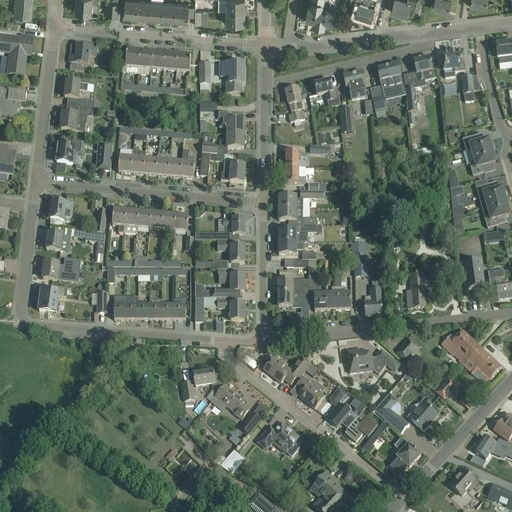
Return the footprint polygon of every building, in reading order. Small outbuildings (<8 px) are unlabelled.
[(16,0),(15,17),(20,17),(30,18),(31,11),(29,10),(30,0),(16,0)] [(76,0),(76,13),(90,14),(91,4),(98,4),(98,0),(76,0)] [(124,0),(123,17),(124,17),(124,16),(136,17),(138,1),(137,0),(124,0)] [(225,0),(226,12),(247,12),(247,7),(244,7),(244,0),(225,0)] [(321,10),(321,0),(311,0),(311,8),(308,8),(306,20),(314,21),(313,26),(323,28),(324,22),(332,24),(332,22),(336,22),(337,14),(334,14),(334,12),(327,11),(327,10),(325,9),(325,10),(321,10)] [(350,0),(350,5),(357,8),(354,15),(370,20),(373,11),(374,8),(376,0),(375,0),(350,0)] [(407,16),(409,9),(416,11),(419,0),(402,0),(402,1),(400,0),(393,0),(390,12),(407,16)] [(434,0),(432,8),(447,12),(450,2),(450,0),(434,0)] [(138,1),(136,17),(149,18),(150,2),(138,1)] [(162,19),(163,3),(150,2),(149,18),(162,19)] [(106,3),(105,16),(118,17),(119,4),(106,3)] [(174,20),(175,4),(163,3),(162,19),(174,20)] [(187,22),(188,12),(189,5),(175,4),(174,20),(187,22)] [(247,16),(247,12),(226,12),(226,25),(244,25),(244,16),(247,16)] [(0,52),(11,54),(8,75),(14,75),(23,76),(24,69),(23,69),(25,51),(32,52),(34,38),(24,36),(22,36),(22,39),(0,36),(0,52)] [(511,43),(496,45),(498,59),(499,59),(500,68),(508,67),(508,65),(511,64),(511,67),(511,43)] [(71,46),(69,64),(71,64),(70,71),(74,71),(84,72),(85,66),(89,66),(90,57),(96,58),(97,49),(71,46)] [(124,57),(122,74),(125,74),(138,75),(140,53),(128,52),(128,51),(127,51),(126,58),(124,57)] [(449,54),(441,55),(443,73),(444,72),(445,79),(455,78),(455,74),(465,73),(462,52),(454,53),(454,52),(449,53),(449,54)] [(138,75),(151,77),(153,54),(140,53),(138,75)] [(156,78),(157,71),(164,71),(165,55),(153,54),(151,77),(151,78),(156,78)] [(164,71),(176,72),(178,56),(165,55),(164,71)] [(176,72),(189,73),(191,57),(190,56),(190,57),(178,56),(176,72)] [(429,58),(413,61),(415,71),(416,73),(418,82),(425,80),(425,82),(425,83),(437,80),(435,70),(433,71),(432,67),(429,58)] [(200,84),(209,85),(209,64),(200,64),(200,84)] [(227,94),(232,94),(242,94),(242,85),(244,85),(244,65),(220,65),(220,78),(227,78),(227,94)] [(398,65),(377,70),(380,82),(381,87),(383,93),(403,88),(401,77),(398,65)] [(111,67),(110,75),(112,75),(111,79),(119,79),(119,71),(116,71),(116,68),(111,67)] [(363,73),(344,78),(346,89),(347,89),(347,91),(349,90),(351,103),(367,99),(364,85),(366,84),(363,73)] [(471,77),(462,78),(464,95),(465,103),(474,102),(473,95),(473,93),(480,92),(477,78),(471,78),(471,77)] [(187,79),(186,91),(191,91),(194,91),(195,80),(187,79)] [(330,81),(314,85),(317,95),(317,97),(325,95),(327,103),(328,103),(334,101),(333,93),(332,91),(330,81)] [(67,83),(65,99),(78,101),(79,92),(87,93),(88,86),(80,85),(77,84),(67,83)] [(381,87),(370,90),(371,91),(372,99),(377,119),(389,117),(386,104),(385,102),(383,93),(381,87)] [(286,92),(289,106),(290,106),(292,113),(303,110),(298,89),(286,92)] [(415,89),(406,90),(407,104),(409,118),(414,118),(413,113),(417,112),(415,89)] [(27,93),(17,91),(9,90),(9,91),(0,90),(0,119),(3,120),(6,120),(15,121),(17,103),(25,104),(27,93)] [(101,103),(94,102),(80,101),(79,109),(93,111),(93,110),(100,111),(101,103)] [(63,114),(61,131),(71,132),(76,133),(85,134),(86,126),(86,125),(87,118),(92,118),(93,111),(79,109),(78,116),(63,114)] [(349,109),(340,110),(342,135),(351,134),(349,109)] [(216,122),(216,113),(200,114),(200,122),(216,122)] [(215,122),(220,122),(220,129),(228,129),(228,136),(244,136),(244,121),(231,121),(231,113),(216,113),(216,122),(215,122)] [(291,124),(305,121),(303,113),(289,116),(291,124)] [(483,124),(480,118),(474,121),(477,127),(483,124)] [(135,140),(135,130),(120,129),(119,140),(134,141),(134,140),(135,140)] [(148,137),(148,131),(135,130),(135,140),(143,141),(144,139),(147,139),(147,136),(148,137)] [(172,143),(173,134),(160,132),(159,138),(172,139),(171,143),(172,143)] [(184,144),(185,135),(173,134),(172,143),(184,144)] [(185,135),(184,144),(184,139),(193,140),(193,135),(185,135)] [(456,144),(454,135),(447,137),(450,146),(456,144)] [(220,142),(219,149),(228,149),(228,150),(243,150),(244,143),(245,143),(246,143),(246,137),(245,136),(244,136),(228,136),(228,142),(220,142)] [(473,157),(494,152),(492,145),(490,145),(489,140),(476,143),(474,137),(463,140),(466,152),(471,150),(473,157)] [(57,164),(56,173),(65,174),(66,165),(73,166),(74,157),(78,157),(83,158),(85,143),(69,141),(68,147),(59,146),(57,164)] [(98,144),(96,172),(102,172),(110,173),(111,173),(111,163),(113,145),(105,145),(98,144)] [(203,146),(202,154),(218,156),(218,147),(203,146)] [(8,149),(0,147),(0,173),(12,176),(15,158),(7,157),(8,149)] [(417,151),(412,152),(413,157),(423,156),(447,155),(446,149),(423,150),(417,151)] [(181,179),(193,180),(195,164),(188,164),(189,152),(183,151),(182,163),(181,179)] [(134,152),(133,159),(132,175),(144,176),(146,160),(146,153),(134,152)] [(496,158),(494,152),(473,157),(475,163),(470,165),(470,168),(473,177),(485,174),(483,168),(496,164),(494,159),(496,158)] [(286,168),(299,169),(299,159),(306,159),(306,153),(299,153),(286,153),(286,168)] [(208,178),(210,162),(224,163),(223,174),(221,174),(221,182),(244,184),(245,167),(237,167),(238,157),(218,156),(202,154),(200,177),(208,178)] [(157,161),(156,177),(169,178),(170,162),(170,156),(158,156),(157,161)] [(118,174),(132,175),(133,159),(120,158),(118,174)] [(146,160),(144,176),(156,177),(157,161),(146,160)] [(170,162),(169,178),(181,179),(182,163),(170,162)] [(286,184),(296,184),(299,184),(306,184),(306,179),(305,179),(305,169),(299,169),(286,168),(286,184)] [(457,180),(450,182),(451,191),(460,189),(457,180)] [(498,205),(508,202),(505,193),(504,194),(502,188),(489,192),(488,185),(476,189),(482,209),(498,205)] [(460,189),(451,191),(451,199),(464,196),(462,188),(460,189)] [(394,194),(390,199),(395,203),(399,198),(394,194)] [(296,200),(296,198),(279,198),(279,210),(296,210),(303,210),(303,200),(296,200)] [(510,211),(508,202),(498,205),(482,209),(487,230),(499,226),(497,220),(510,217),(509,211),(510,211)] [(52,203),(50,220),(71,223),(73,206),(52,203)] [(0,229),(6,230),(9,211),(0,209),(0,229)] [(279,210),(279,222),(296,222),(296,220),(303,220),(303,219),(303,210),(296,210),(279,210)] [(95,234),(105,235),(104,235),(107,212),(98,211),(95,234)] [(124,235),(126,212),(114,211),(112,227),(119,227),(119,234),(124,235)] [(139,213),(126,212),(124,235),(137,236),(137,229),(139,213)] [(151,214),(139,213),(137,229),(150,230),(151,214)] [(164,215),(151,214),(150,230),(162,231),(164,215)] [(164,215),(162,231),(175,232),(176,216),(164,215)] [(176,216),(175,232),(187,233),(189,217),(176,216)] [(213,234),(213,242),(218,242),(231,242),(231,236),(245,236),(245,221),(224,220),(224,234),(213,234)] [(441,246),(445,245),(455,244),(453,222),(449,222),(450,229),(450,234),(440,234),(441,246)] [(317,227),(303,227),(303,233),(296,233),(296,232),(279,232),(279,244),(304,244),(308,244),(308,234),(317,234),(317,233),(319,233),(319,228),(317,228),(317,227)] [(97,255),(102,256),(105,235),(95,234),(74,232),(73,239),(86,240),(85,242),(98,244),(97,255)] [(483,234),(483,243),(504,242),(504,233),(483,234)] [(46,243),(45,248),(47,249),(46,251),(56,252),(61,252),(62,242),(71,243),(71,237),(63,236),(58,236),(48,234),(47,242),(46,243)] [(231,265),(235,265),(245,265),(245,248),(232,248),(232,242),(231,242),(218,242),(218,252),(231,252),(231,265)] [(296,256),(296,252),(304,252),(304,244),(279,244),(279,256),(296,256)] [(367,244),(354,245),(355,278),(368,277),(368,256),(367,256),(367,244)] [(127,263),(121,263),(121,268),(131,268),(131,263),(132,263),(132,258),(127,258),(127,263)] [(45,264),(43,280),(53,281),(57,282),(72,283),(73,276),(77,277),(78,270),(80,270),(81,262),(75,261),(65,260),(64,267),(59,266),(55,265),(45,264)] [(466,291),(484,289),(480,261),(463,263),(466,291)] [(337,266),(337,277),(338,311),(351,311),(350,294),(345,295),(345,288),(341,288),(341,279),(350,279),(349,266),(337,266)] [(126,277),(126,271),(107,271),(108,285),(115,285),(115,277),(126,277)] [(195,293),(195,299),(227,299),(231,299),(231,300),(242,300),(242,295),(242,293),(245,293),(245,277),(240,277),(240,271),(227,271),(219,271),(219,281),(231,281),(231,290),(211,290),(211,293),(202,293),(195,293)] [(488,275),(489,278),(490,288),(496,287),(498,301),(511,299),(511,284),(508,285),(507,282),(504,282),(503,273),(488,275)] [(406,293),(407,300),(408,310),(426,308),(423,275),(410,276),(411,290),(409,291),(409,293),(406,293)] [(309,277),(309,289),(309,295),(309,304),(314,304),(314,312),(327,312),(326,295),(321,295),(321,279),(317,277),(309,277)] [(332,295),(326,295),(327,312),(338,311),(337,277),(335,277),(333,277),(334,285),(335,285),(335,289),(332,289),(332,295)] [(293,282),(288,282),(278,282),(278,295),(293,295),(293,289),(303,289),(303,295),(309,295),(309,289),(303,289),(303,282),(293,282)] [(64,298),(67,298),(68,289),(51,287),(51,293),(41,292),(39,312),(40,311),(48,312),(48,313),(50,313),(50,311),(56,312),(55,314),(56,314),(58,298),(64,298)] [(365,303),(364,303),(365,308),(366,318),(382,317),(381,307),(381,302),(380,296),(380,289),(372,290),(370,290),(371,297),(371,303),(365,303)] [(107,315),(107,295),(98,295),(98,315),(107,315)] [(309,312),(309,304),(309,295),(303,295),(299,295),(299,301),(293,301),(293,295),(278,295),(278,308),(302,308),(302,312),(309,312)] [(114,322),(126,322),(126,298),(114,298),(114,307),(114,322)] [(126,322),(138,322),(138,307),(138,298),(126,298),(126,322)] [(204,310),(218,310),(231,310),(231,322),(244,322),(244,305),(232,305),(232,302),(227,302),(227,299),(195,299),(195,324),(203,324),(204,310)] [(150,322),(162,322),(162,307),(162,301),(150,301),(150,307),(150,322)] [(138,322),(150,322),(150,307),(138,307),(138,322)] [(162,322),(174,322),(174,307),(162,307),(162,322)] [(186,322),(186,312),(186,307),(174,307),(174,322),(186,322)] [(446,340),(441,346),(453,357),(456,354),(461,359),(458,362),(465,368),(482,351),(462,332),(456,340),(451,335),(447,340),(446,340)] [(419,351),(421,350),(408,338),(402,346),(403,347),(396,355),(406,363),(414,355),(415,356),(419,351)] [(141,349),(141,343),(137,341),(132,344),(132,349),(137,351),(141,349)] [(490,382),(501,369),(482,351),(465,368),(471,374),(476,369),(490,382)] [(357,352),(347,353),(348,363),(350,375),(373,372),(379,376),(387,366),(376,359),(371,359),(371,354),(357,355),(357,352)] [(291,386),(297,379),(297,378),(299,380),(305,372),(311,365),(312,366),(313,364),(302,356),(290,371),(273,358),(263,371),(281,385),(284,381),(291,386)] [(246,357),(243,362),(253,369),(256,364),(246,357)] [(393,361),(388,368),(395,373),(400,366),(393,361)] [(311,365),(305,372),(313,378),(318,371),(312,366),(311,365)] [(415,382),(418,378),(411,371),(403,379),(407,382),(409,380),(413,380),(415,382)] [(213,372),(193,375),(195,385),(195,388),(212,386),(212,388),(212,389),(213,392),(218,395),(224,387),(223,382),(222,372),(213,374),(213,372)] [(302,392),(301,393),(298,397),(315,411),(325,398),(321,395),(324,391),(316,384),(311,382),(310,383),(303,377),(296,387),(302,392)] [(182,385),(185,403),(195,401),(192,384),(182,385)] [(444,385),(436,394),(444,401),(453,392),(444,385)] [(218,395),(215,398),(227,408),(235,414),(234,415),(242,422),(250,411),(243,405),(244,403),(224,387),(218,395)] [(338,391),(335,394),(336,397),(339,399),(342,399),(345,396),(344,392),(341,390),(338,391)] [(401,434),(407,426),(390,411),(398,402),(390,394),(374,412),(401,434)] [(412,408),(410,411),(410,414),(410,415),(407,418),(411,421),(424,433),(429,427),(428,426),(436,416),(430,410),(433,406),(425,399),(418,406),(417,406),(414,406),(412,408)] [(361,404),(356,410),(361,414),(366,408),(361,404)] [(269,411),(261,405),(253,414),(240,430),(249,436),(269,411)] [(341,405),(329,420),(331,421),(330,423),(337,429),(341,425),(348,431),(355,422),(358,418),(341,405)] [(208,408),(203,414),(206,417),(211,411),(208,408)] [(494,431),(494,432),(502,438),(508,442),(511,436),(511,417),(509,415),(504,422),(502,421),(498,426),(496,426),(494,429),(494,431)] [(187,422),(183,419),(178,424),(186,432),(195,422),(190,418),(187,422)] [(348,431),(345,435),(356,444),(366,432),(372,437),(379,428),(366,418),(359,426),(355,422),(348,431)] [(384,423),(363,450),(369,454),(374,447),(373,446),(389,426),(384,423)] [(270,428),(257,444),(267,452),(273,445),(285,455),(286,454),(292,458),(300,449),(294,444),(298,439),(288,430),(288,429),(282,424),(275,432),(270,428)] [(484,437),(474,453),(486,461),(491,453),(503,458),(504,454),(511,457),(511,446),(499,440),(496,445),(484,437)] [(421,457),(408,445),(402,440),(395,447),(401,453),(396,459),(398,460),(388,470),(393,475),(394,474),(400,479),(409,470),(421,457)] [(234,453),(227,461),(238,470),(245,461),(234,453)] [(221,455),(214,463),(220,468),(227,460),(221,455)] [(475,482),(464,472),(450,487),(462,497),(475,482)] [(326,474),(320,482),(312,490),(324,502),(316,510),(318,511),(336,511),(349,499),(335,486),(337,484),(326,474)] [(213,484),(204,476),(202,478),(204,479),(203,481),(204,483),(205,481),(207,482),(195,495),(199,499),(213,484)] [(511,494),(494,487),(489,499),(509,508),(511,502),(511,494)] [(259,494),(249,506),(255,511),(281,511),(276,508),(276,509),(259,494)]
